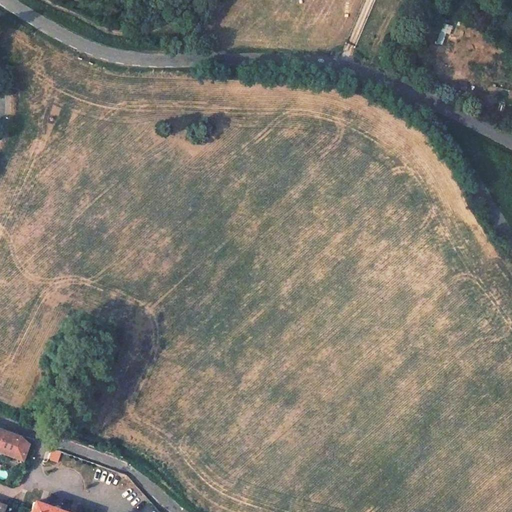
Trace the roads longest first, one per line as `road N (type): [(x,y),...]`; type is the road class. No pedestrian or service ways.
road 1 (tertiary): [(415,96),(341,66),(145,63),(84,46),(5,0)]
road 2 (unclassified): [(511,242),(415,96)]
road 3 (track): [(44,0),(109,31),(148,30),(187,0)]
road 4 (unclassified): [(180,511),(125,467),(42,438)]
